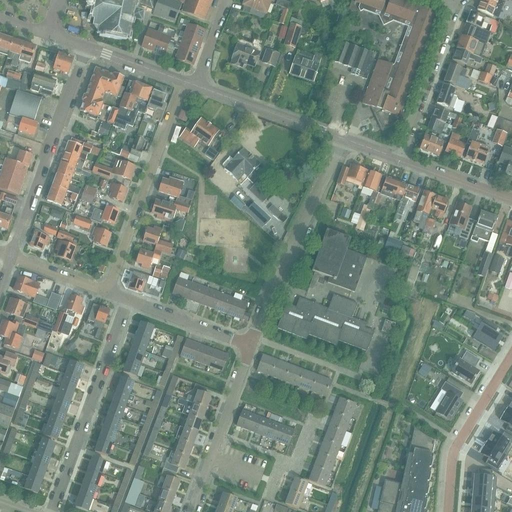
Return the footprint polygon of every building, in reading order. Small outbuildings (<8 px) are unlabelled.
[(92,24),(92,25),(99,26),(98,33),(99,33),(99,32),(104,33),(103,35),(105,35),(105,34),(115,36),(115,37),(116,38),(117,36),(127,39),(127,40),(128,40),(129,33),(131,33),(131,32),(130,32),(131,27),(132,27),(132,26),(131,26),(132,20),(142,22),(142,23),(143,23),(142,22),(144,12),(145,11),(153,14),(152,15),(174,23),(181,4),(169,0),(157,0),(156,3),(154,3),(155,0),(95,0),(96,1),(94,1),(94,2),(88,1),(87,0),(85,0),(87,2),(86,8),(84,9),(85,10),(87,9),(92,10),(92,11),(93,12),(92,18),(91,18),(91,19),(94,19),(93,24),(92,24)] [(193,0),(185,0),(184,5),(207,13),(210,5),(193,0)] [(269,3),(261,0),(244,0),(243,6),(250,9),(248,14),(263,19),(265,14),(269,3)] [(281,0),(276,0),(275,4),(288,9),(290,3),(281,0)] [(408,27),(397,57),(394,65),(392,66),(378,61),(362,104),(376,109),(379,110),(381,111),(375,114),(382,129),(403,119),(400,112),(406,98),(408,97),(407,94),(409,88),(412,87),(410,85),(415,72),(418,71),(417,68),(419,62),(421,61),(420,59),(425,46),(427,45),(426,43),(428,37),(431,36),(430,33),(437,13),(414,5),(413,2),(410,3),(400,0),(354,0),(354,2),(359,4),(358,8),(360,12),(363,10),(378,16),(383,26),(392,21),(408,27)] [(506,0),(511,1),(511,0),(480,0),(477,10),(492,16),(495,10),(499,12),(501,5),(497,4),(498,0),(506,0)] [(181,13),(204,21),(207,13),(184,5),(181,13)] [(283,9),(278,23),(284,25),(289,11),(283,9)] [(470,13),(465,24),(479,29),(483,30),(485,24),(492,27),(490,33),(494,34),(498,23),(474,14),(470,13)] [(189,22),(184,20),(182,25),(187,27),(184,34),(183,36),(201,43),(205,31),(188,25),(189,22)] [(290,25),(284,45),(294,48),(300,28),(290,25)] [(465,25),(461,36),(485,45),(489,33),(490,33),(483,30),(479,29),(478,30),(465,25)] [(281,26),(277,38),(283,40),(287,28),(281,26)] [(141,47),(153,52),(159,34),(162,35),(163,30),(158,28),(157,33),(147,30),(141,47)] [(179,48),(197,54),(201,43),(183,36),(184,34),(180,32),(178,37),(183,39),(180,45),(179,48)] [(159,34),(153,52),(164,56),(167,49),(169,44),(171,39),(173,39),(175,34),(170,33),(168,37),(162,35),(159,34)] [(0,53),(7,56),(8,56),(9,52),(13,40),(1,36),(0,40),(0,53)] [(456,49),(480,58),(485,45),(461,36),(456,49)] [(16,68),(18,60),(20,56),(24,43),(13,40),(9,52),(8,56),(7,56),(7,58),(12,60),(10,66),(16,68)] [(35,47),(24,43),(20,56),(18,60),(30,64),(35,47)] [(175,46),(169,44),(167,49),(173,51),(174,48),(178,50),(175,60),(193,66),(197,54),(179,48),(180,45),(176,43),(175,46)] [(233,59),(231,64),(241,68),(243,63),(254,67),(259,53),(237,45),(232,59),(233,59)] [(480,58),(456,49),(452,60),(465,65),(468,59),(473,61),(473,63),(479,65),(481,60),(480,59),(480,58)] [(266,51),(262,63),(273,67),(274,67),(278,55),(266,51)] [(67,75),(72,59),(73,59),(58,54),(50,52),(47,61),(55,63),(53,70),(63,73),(62,74),(63,74),(67,75)] [(295,58),(289,75),(313,83),(321,58),(313,56),(311,63),(295,58)] [(461,68),(450,65),(444,82),(467,91),(468,86),(462,84),(464,79),(463,78),(466,71),(461,69),(461,68)] [(487,65),(483,74),(492,77),(495,68),(487,65)] [(116,97),(123,79),(123,78),(114,74),(113,76),(95,69),(89,87),(104,93),(116,97)] [(6,79),(12,81),(14,73),(8,71),(6,79)] [(14,73),(12,81),(18,83),(20,75),(14,73)] [(20,83),(27,85),(30,75),(23,73),(20,83)] [(483,74),(480,73),(477,81),(495,87),(498,79),(492,77),(483,74)] [(34,75),(29,91),(51,98),(56,82),(34,75)] [(0,77),(0,86),(9,90),(16,92),(7,122),(20,127),(22,120),(33,123),(41,100),(24,94),(27,85),(20,83),(18,83),(12,81),(6,79),(0,77)] [(134,84),(129,81),(118,110),(132,115),(136,102),(129,99),(134,84)] [(153,90),(134,84),(129,99),(136,102),(132,115),(118,110),(113,124),(112,124),(112,126),(124,130),(126,125),(132,127),(138,112),(144,114),(146,108),(153,91),(153,90)] [(454,89),(443,85),(436,104),(447,108),(454,110),(457,100),(456,97),(453,96),(455,89),(454,88),(454,89)] [(83,98),(102,105),(103,103),(101,102),(104,93),(89,87),(85,96),(84,96),(83,98)] [(167,96),(153,91),(146,108),(155,111),(152,120),(159,122),(163,112),(164,112),(166,105),(163,104),(167,96)] [(79,111),(80,111),(88,115),(87,117),(96,121),(102,105),(83,98),(82,101),(83,101),(79,111)] [(187,101),(185,111),(194,113),(197,103),(187,101)] [(118,110),(112,108),(107,122),(112,124),(113,124),(118,110)] [(431,119),(444,124),(446,117),(454,120),(456,116),(448,113),(435,108),(431,119)] [(188,114),(181,112),(178,119),(185,122),(188,114)] [(456,116),(451,128),(457,130),(462,118),(456,116)] [(492,129),(497,118),(491,116),(486,127),(492,129)] [(492,129),(498,131),(503,120),(497,118),(492,129)] [(444,124),(431,119),(427,130),(447,137),(451,127),(444,124)] [(22,120),(20,127),(18,132),(33,137),(37,124),(33,123),(22,120)] [(193,148),(198,140),(207,147),(218,132),(201,120),(191,133),(185,129),(180,138),(193,148)] [(503,120),(498,131),(504,133),(508,122),(503,120)] [(101,123),(97,136),(107,139),(112,127),(101,123)] [(470,146),(465,159),(483,166),(490,149),(474,144),(479,132),(472,129),(466,144),(470,146)] [(506,134),(496,131),(492,143),(501,147),(506,134)] [(451,133),(449,139),(444,152),(461,158),(465,145),(458,142),(460,137),(451,133)] [(424,136),(419,150),(438,157),(443,143),(445,144),(447,139),(441,137),(438,136),(438,139),(440,139),(439,141),(432,138),(433,136),(429,135),(428,137),(424,136)] [(131,148),(129,154),(138,157),(139,158),(142,150),(140,150),(143,140),(135,137),(131,148)] [(97,146),(105,149),(108,141),(100,138),(97,146)] [(68,142),(61,162),(82,170),(88,153),(98,157),(100,150),(93,148),(93,147),(84,143),(82,148),(68,142)] [(127,159),(129,154),(131,148),(124,146),(123,150),(108,145),(106,151),(127,159)] [(511,150),(504,148),(500,157),(507,160),(508,159),(510,160),(505,174),(511,176),(511,150)] [(260,165),(243,149),(232,160),(229,157),(227,159),(222,164),(223,165),(225,168),(224,168),(240,184),(246,178),(252,183),(257,178),(257,177),(252,172),(260,165)] [(16,163),(28,167),(32,156),(20,152),(16,163)] [(28,167),(16,163),(10,161),(12,155),(7,153),(0,174),(0,190),(18,196),(28,167)] [(116,160),(113,168),(112,170),(95,164),(92,172),(108,179),(110,174),(130,181),(135,167),(116,160)] [(61,163),(57,174),(71,179),(72,177),(74,171),(77,173),(81,175),(89,178),(90,175),(81,171),(82,170),(61,162),(60,163),(61,163)] [(368,172),(350,166),(349,170),(342,167),(336,184),(343,187),(345,180),(347,181),(347,182),(358,186),(357,189),(361,190),(362,188),(368,172)] [(383,177),(368,172),(362,188),(372,192),(366,209),(371,211),(372,208),(377,196),(377,195),(383,177)] [(57,174),(53,185),(67,190),(73,193),(74,193),(79,195),(80,190),(76,188),(69,186),(70,183),(71,179),(57,174)] [(162,179),(158,192),(178,198),(183,183),(169,178),(168,181),(162,179)] [(400,202),(406,186),(397,182),(396,181),(393,180),(392,180),(385,178),(380,194),(400,202)] [(273,193),(260,180),(255,185),(268,198),(273,193)] [(122,202),(126,189),(111,184),(109,190),(112,191),(110,198),(122,202)] [(47,200),(47,201),(66,208),(66,207),(68,203),(63,202),(67,190),(53,185),(47,200)] [(419,190),(406,185),(406,186),(400,202),(394,219),(400,221),(408,200),(415,202),(419,190)] [(86,187),(83,193),(94,197),(97,190),(86,187)] [(428,216),(430,209),(435,196),(423,192),(416,211),(412,222),(418,224),(422,214),(428,216)] [(72,193),(70,200),(75,202),(78,195),(78,196),(79,195),(74,193),(73,193),(72,193)] [(92,205),(94,197),(83,193),(81,201),(92,205)] [(17,199),(6,195),(4,201),(15,205),(17,199)] [(448,201),(435,196),(430,209),(436,211),(433,217),(441,220),(448,201)] [(152,205),(151,208),(152,210),(151,214),(157,216),(156,219),(164,221),(164,220),(171,222),(175,209),(187,213),(189,207),(175,202),(171,201),(169,205),(155,201),(154,205),(152,205)] [(253,203),(247,209),(265,225),(270,219),(253,203)] [(471,209),(456,204),(449,224),(461,229),(458,237),(467,240),(474,221),(467,219),(471,209)] [(287,218),(272,205),(268,210),(283,223),(287,218)] [(94,209),(90,220),(100,224),(102,221),(114,225),(119,211),(106,207),(104,213),(94,209)] [(0,214),(0,227),(6,230),(13,211),(6,209),(4,216),(0,214)] [(343,209),(340,216),(348,219),(351,211),(343,209)] [(488,243),(491,233),(497,218),(480,212),(470,241),(477,243),(478,239),(488,243)] [(88,230),(91,222),(76,216),(73,224),(88,230)] [(367,219),(360,216),(355,230),(363,233),(367,219)] [(427,219),(424,226),(432,229),(435,221),(427,219)] [(511,246),(511,223),(507,222),(498,245),(509,249),(510,246),(511,246)] [(57,229),(46,225),(43,232),(55,236),(57,229)] [(156,245),(155,250),(161,252),(170,255),(173,245),(158,240),(162,230),(154,227),(153,230),(147,228),(143,241),(156,245)] [(105,247),(110,234),(95,228),(93,234),(96,235),(93,242),(105,247)] [(360,270),(361,271),(366,258),(346,250),(350,239),(326,230),(312,271),(329,278),(327,283),(352,292),(360,270)] [(60,232),(57,238),(71,243),(73,237),(60,232)] [(50,239),(35,233),(30,246),(42,251),(44,245),(48,246),(50,239)] [(388,237),(384,248),(398,253),(402,242),(388,237)] [(185,241),(185,251),(194,250),(194,241),(185,241)] [(59,250),(57,256),(70,261),(75,247),(59,242),(56,249),(59,250)] [(412,255),(414,249),(402,245),(400,251),(412,255)] [(140,250),(136,263),(142,264),(141,267),(148,270),(152,258),(159,260),(159,259),(161,252),(155,250),(154,255),(140,250)] [(491,256),(484,253),(475,275),(483,278),(491,256)] [(503,260),(494,256),(489,271),(498,275),(503,260)] [(156,265),(152,276),(166,280),(170,267),(163,265),(162,267),(156,265)] [(133,272),(128,289),(141,293),(158,298),(159,294),(149,290),(151,285),(147,284),(149,277),(133,272)] [(34,298),(39,285),(18,277),(13,291),(34,298)] [(186,300),(192,283),(179,278),(172,295),(186,300)] [(192,283),(186,300),(200,305),(206,288),(192,283)] [(206,288),(200,305),(213,310),(219,293),(206,288)] [(481,298),(484,290),(478,288),(475,296),(481,298)] [(49,300),(46,307),(56,311),(61,296),(51,293),(49,300)] [(219,293),(213,310),(227,315),(233,298),(219,293)] [(487,299),(496,302),(498,296),(489,293),(487,299)] [(286,304),(286,305),(277,329),(291,334),(306,340),(308,335),(336,346),(338,341),(366,352),(374,332),(359,327),(361,322),(352,318),(357,304),(333,295),(327,309),(299,298),(295,308),(286,304)] [(60,312),(53,332),(60,334),(69,338),(73,326),(76,327),(78,320),(73,319),(76,313),(80,315),(83,307),(80,306),(82,301),(79,299),(78,297),(75,296),(74,297),(70,296),(65,310),(67,310),(65,314),(60,312)] [(240,320),(241,319),(243,313),(247,303),(233,298),(227,315),(240,320)] [(10,299),(5,313),(24,320),(24,319),(25,320),(23,324),(35,328),(43,331),(46,324),(38,320),(26,316),(27,312),(29,306),(23,304),(10,299)] [(93,304),(87,320),(94,323),(93,327),(98,329),(94,339),(98,340),(104,324),(105,324),(109,310),(93,304)] [(44,319),(47,313),(34,308),(31,314),(44,319)] [(470,321),(474,314),(466,312),(463,317),(470,321)] [(384,320),(384,321),(381,331),(391,335),(395,324),(384,320)] [(483,320),(484,321),(473,339),(490,350),(494,344),(495,345),(500,338),(494,334),(497,328),(483,320)] [(12,325),(2,321),(0,327),(0,336),(6,338),(4,345),(17,349),(22,338),(15,336),(19,324),(13,322),(12,325)] [(153,327),(141,323),(136,335),(149,340),(153,327)] [(46,324),(43,331),(51,334),(54,326),(46,324)] [(149,340),(136,335),(132,348),(144,352),(149,340)] [(178,351),(181,342),(176,340),(173,349),(178,351)] [(180,357),(194,362),(200,345),(186,340),(180,357)] [(200,345),(194,362),(208,367),(214,350),(200,345)] [(144,352),(132,348),(127,360),(140,364),(142,358),(147,360),(149,354),(144,352)] [(221,372),(228,355),(227,355),(223,354),(214,350),(208,367),(221,372)] [(34,351),(31,359),(33,359),(41,362),(44,354),(34,351)] [(47,352),(42,365),(49,367),(53,354),(47,352)] [(173,363),(177,354),(171,352),(168,361),(173,363)] [(459,359),(450,373),(471,386),(479,372),(474,369),(479,360),(466,352),(460,360),(459,359)] [(17,357),(6,353),(4,358),(0,357),(0,373),(5,375),(9,365),(14,366),(17,357)] [(257,372),(270,377),(277,360),(263,355),(257,372)] [(438,370),(443,363),(431,355),(426,362),(438,370)] [(140,364),(127,360),(123,372),(136,377),(140,364)] [(284,382),(290,365),(277,360),(270,377),(284,382)] [(58,370),(49,367),(42,365),(36,362),(31,376),(45,381),(46,378),(42,376),(43,374),(38,373),(39,369),(56,375),(58,370)] [(66,374),(78,379),(83,366),(70,362),(66,374)] [(169,375),(172,366),(162,362),(159,370),(164,372),(163,373),(169,375)] [(304,370),(290,365),(284,382),(297,387),(304,370)] [(317,375),(304,370),(297,387),(311,392),(317,375)] [(25,377),(20,375),(16,374),(13,382),(23,385),(25,377)] [(78,379),(66,374),(61,387),(74,391),(78,379)] [(331,381),(317,375),(311,392),(325,397),(331,381)] [(48,382),(45,381),(31,376),(26,388),(32,390),(35,382),(47,386),(48,382)] [(164,387),(167,378),(162,376),(159,385),(164,387)] [(116,390),(129,395),(134,382),(121,378),(116,390)] [(0,390),(6,393),(7,393),(10,384),(0,379),(0,390)] [(167,391),(172,393),(176,384),(170,382),(167,391)] [(447,394),(436,412),(449,421),(461,402),(458,400),(463,394),(445,383),(440,390),(447,394)] [(22,388),(10,384),(7,393),(7,394),(19,398),(22,388)] [(188,395),(185,401),(206,409),(211,396),(205,394),(206,390),(207,389),(195,384),(193,390),(197,392),(195,398),(188,395)] [(74,391),(61,387),(57,399),(69,403),(74,391)] [(26,388),(22,400),(27,402),(32,390),(26,388)] [(134,397),(129,395),(116,390),(112,403),(125,407),(127,401),(132,403),(134,397)] [(14,410),(19,398),(7,394),(7,393),(6,393),(2,405),(14,410)] [(161,396),(155,394),(152,403),(157,405),(161,396)] [(166,394),(162,403),(168,405),(171,396),(166,394)] [(65,416),(69,403),(57,399),(52,411),(65,416)] [(185,401),(179,399),(177,404),(183,406),(184,408),(182,414),(188,416),(202,421),(206,409),(185,401)] [(339,399),(334,412),(350,419),(356,405),(339,399)] [(26,408),(27,402),(22,400),(18,412),(22,413),(28,415),(30,409),(26,408)] [(157,405),(152,403),(147,401),(145,406),(150,408),(147,415),(153,417),(156,408),(157,405)] [(108,415),(120,419),(125,407),(112,403),(108,415)] [(14,410),(2,405),(0,404),(0,427),(7,430),(14,410)] [(158,415),(163,417),(167,408),(161,406),(158,415)] [(506,409),(499,420),(508,425),(504,430),(511,434),(511,413),(506,410),(506,409)] [(65,416),(52,411),(48,423),(61,428),(65,416)] [(236,426),(249,431),(255,416),(242,411),(236,426)] [(18,412),(14,424),(18,425),(22,413),(18,412)] [(350,419),(334,412),(329,426),(345,432),(350,419)] [(103,427),(116,432),(120,419),(108,415),(103,427)] [(202,421),(188,416),(184,428),(197,433),(202,421)] [(255,416),(249,431),(262,436),(268,421),(255,416)] [(162,420),(156,418),(153,427),(159,429),(162,420)] [(143,428),(148,430),(151,421),(146,419),(143,428)] [(281,426),(268,421),(262,436),(275,441),(281,426)] [(61,428),(48,423),(43,436),(56,440),(61,428)] [(281,426),(275,441),(288,446),(294,430),(281,426)] [(329,426),(324,439),(340,446),(345,432),(329,426)] [(99,439),(112,444),(116,432),(103,427),(99,439)] [(179,427),(175,439),(179,441),(193,445),(197,433),(184,428),(179,427)] [(11,428),(7,441),(12,443),(17,430),(11,428)] [(422,511),(424,509),(424,510),(426,501),(423,500),(425,495),(426,496),(428,487),(425,486),(427,481),(428,482),(430,473),(427,473),(429,468),(430,468),(432,459),(429,459),(430,454),(432,454),(434,445),(431,445),(432,441),(414,429),(409,449),(406,463),(403,476),(401,484),(400,484),(384,481),(383,486),(377,511),(422,511)] [(157,433),(152,430),(149,439),(154,441),(157,433)] [(147,433),(141,431),(138,440),(143,442),(147,433)] [(486,443),(507,456),(511,446),(511,437),(503,432),(500,437),(492,433),(486,443)] [(112,444),(99,439),(94,452),(107,456),(112,444)] [(324,439),(318,453),(335,459),(340,446),(324,439)] [(38,452),(50,457),(55,444),(42,440),(38,452)] [(7,455),(12,443),(7,441),(2,453),(7,455)] [(175,453),(188,458),(193,445),(179,441),(175,453)] [(486,442),(479,453),(487,458),(484,463),(497,471),(507,456),(486,443),(486,442)] [(139,454),(142,445),(137,443),(133,452),(139,454)] [(144,452),(149,454),(153,445),(147,443),(144,452)] [(166,458),(163,469),(176,474),(178,468),(184,470),(188,458),(175,453),(171,451),(168,459),(166,458)] [(33,464),(46,469),(50,457),(38,452),(33,464)] [(318,453),(313,466),(330,473),(335,459),(318,453)] [(134,466),(137,457),(132,455),(129,464),(134,466)] [(93,457),(88,470),(101,474),(105,462),(93,457)] [(33,464),(29,477),(41,481),(46,469),(33,464)] [(135,475),(140,477),(144,468),(138,466),(135,475)] [(308,480),(325,486),(330,473),(313,466),(308,480)] [(174,479),(176,474),(163,469),(160,475),(166,477),(164,484),(158,482),(156,487),(162,489),(175,494),(180,482),(174,479)] [(473,476),(473,487),(495,489),(496,478),(491,477),(492,471),(478,469),(477,476),(473,476)] [(101,474),(88,470),(84,482),(96,487),(101,474)] [(122,482),(127,484),(131,475),(125,473),(122,482)] [(29,477),(24,489),(37,494),(41,481),(29,477)] [(130,488),(136,490),(139,481),(134,479),(130,488)] [(311,486),(307,484),(294,479),(289,491),(303,497),(303,496),(305,489),(310,490),(311,486)] [(84,482),(79,494),(92,499),(94,492),(98,493),(100,488),(96,487),(84,482)] [(117,494),(123,496),(126,487),(121,485),(117,494)] [(473,487),(472,498),(494,499),(495,489),(473,487)] [(175,494),(162,489),(157,501),(171,506),(175,494)] [(134,493),(129,491),(124,503),(130,505),(134,507),(139,494),(134,493)] [(303,497),(289,491),(285,504),(298,509),(301,501),(304,503),(306,498),(303,496),(303,497)] [(331,493),(327,506),(332,508),(337,495),(331,493)] [(92,499),(79,494),(75,507),(87,511),(92,499)] [(223,494),(218,506),(233,511),(237,499),(223,494)] [(113,506),(118,508),(121,500),(116,498),(113,506)] [(472,498),(471,508),(494,510),(494,499),(472,498)] [(146,511),(148,511),(168,511),(171,506),(157,501),(155,508),(148,505),(146,511)] [(124,503),(121,511),(127,511),(130,505),(124,503)]
